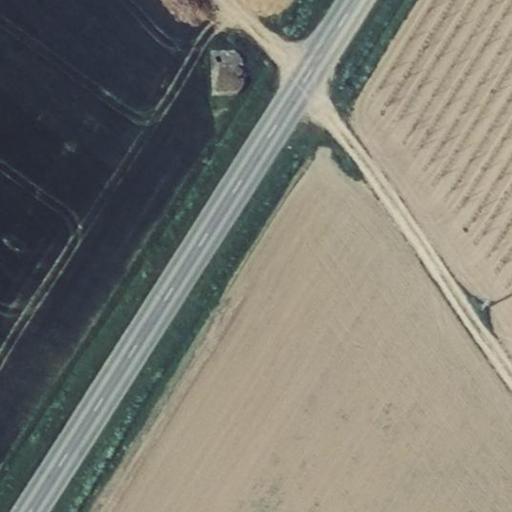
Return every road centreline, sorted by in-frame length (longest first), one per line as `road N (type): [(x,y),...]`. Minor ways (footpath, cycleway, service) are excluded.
road 1 (tertiary): [(31,511),(357,0)]
road 2 (track): [(223,0),(411,223),(511,367)]
